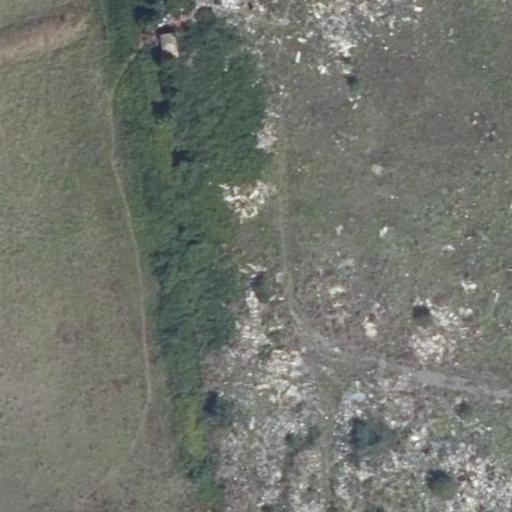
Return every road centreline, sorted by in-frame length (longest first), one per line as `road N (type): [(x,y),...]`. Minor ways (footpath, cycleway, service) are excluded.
road 1 (track): [(511,138),(412,168),(361,306),(409,306)]
road 2 (track): [(511,395),(489,389),(409,306),(511,305)]
